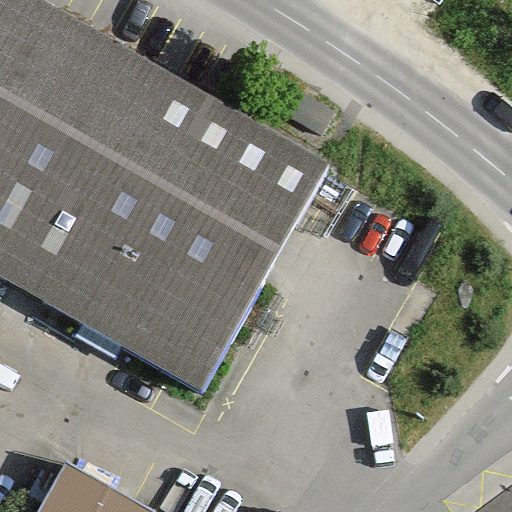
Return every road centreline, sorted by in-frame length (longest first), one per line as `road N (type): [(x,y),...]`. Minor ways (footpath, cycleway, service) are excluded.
road 1 (residential): [(254,0),(465,141),(511,183)]
road 2 (unknown): [(288,461),(103,422),(51,420),(17,430),(0,448)]
road 3 (unknown): [(288,461),(364,287)]
road 4 (residential): [(422,511),(511,428)]
